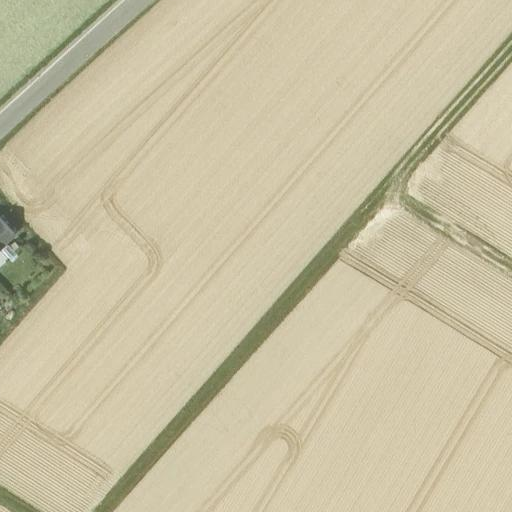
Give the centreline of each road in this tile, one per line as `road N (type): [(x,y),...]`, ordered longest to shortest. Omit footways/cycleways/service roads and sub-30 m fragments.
road 1 (track): [(511,44),(90,511)]
road 2 (residential): [(0,133),(144,0)]
road 3 (track): [(372,201),(511,282)]
